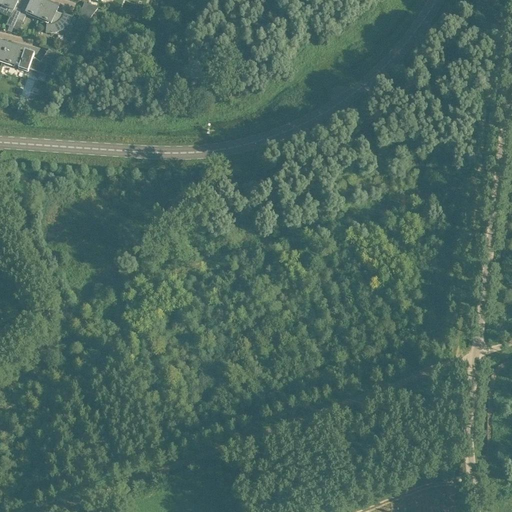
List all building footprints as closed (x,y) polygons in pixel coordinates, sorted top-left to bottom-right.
[(2,0),(0,6),(0,13),(10,18),(9,20),(12,21),(10,27),(10,28),(12,28),(13,29),(15,25),(18,18),(25,0),(2,0)] [(38,19),(46,2),(41,0),(32,0),(32,1),(32,2),(28,0),(25,0),(18,18),(24,21),(27,14),(38,19)] [(38,19),(46,22),(47,21),(50,23),(49,25),(47,25),(47,24),(46,33),(48,33),(49,34),(49,35),(52,35),(52,34),(55,33),(58,32),(62,31),(65,29),(67,26),(70,23),(71,20),(72,19),(57,13),(57,12),(58,8),(59,8),(46,2),(38,19)] [(84,3),(80,15),(90,19),(98,9),(84,3)] [(0,61),(2,62),(9,45),(0,41),(0,61)] [(9,45),(3,62),(15,67),(16,65),(20,66),(18,69),(19,70),(20,67),(29,70),(28,73),(29,70),(44,75),(48,77),(50,69),(47,67),(41,63),(34,58),(35,54),(25,50),(23,55),(20,54),(20,52),(21,49),(9,45)] [(58,57),(52,67),(59,72),(63,66),(64,61),(58,57)]
